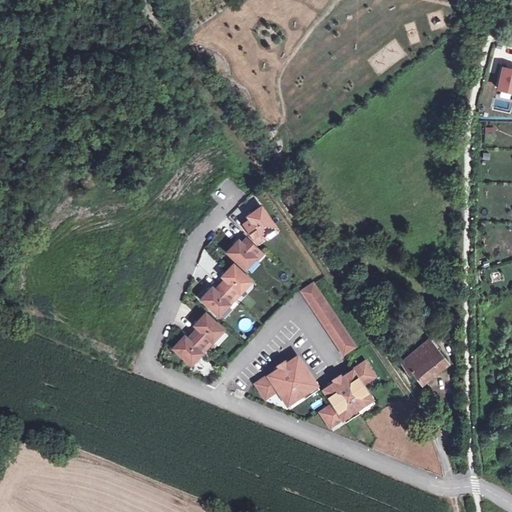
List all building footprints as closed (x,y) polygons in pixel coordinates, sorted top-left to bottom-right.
[(511,69),(501,67),(496,91),(511,94),(511,69)] [(494,128),(485,127),(485,137),(493,137),(494,128)] [(243,225),(256,243),(262,239),(261,237),(273,227),(260,208),(247,217),(249,220),(243,225)] [(237,241),(226,252),(243,269),(254,258),(256,260),(262,254),(246,238),(240,244),(237,241)] [(225,280),(219,286),(230,296),(236,290),(239,293),(250,282),(232,265),(222,277),(225,280)] [(300,291),(346,356),(359,347),(313,283),(300,291)] [(230,296),(219,286),(213,292),(210,289),(198,300),(215,317),(228,305),(224,302),(230,296)] [(197,329),(192,334),(204,345),(209,339),(212,342),(223,330),(205,314),(194,326),(197,329)] [(204,345),(192,334),(187,340),(183,337),(173,349),(190,365),(201,354),(198,351),(204,345)] [(431,376),(446,363),(428,339),(413,352),(400,363),(408,374),(412,371),(421,384),(431,376)] [(285,375),(280,367),(256,383),(266,398),(278,390),(288,404),(296,398),(294,394),(299,390),(305,386),(308,390),(317,384),(298,356),(286,363),(291,370),(285,375)] [(338,380),(324,389),(333,404),(321,412),(330,427),(348,415),(357,409),(354,405),(365,398),(368,402),(377,396),(367,382),(380,374),(370,359),(344,376),(349,383),(343,387),(338,380)] [(285,361),(278,365),(280,367),(285,375),(291,370),(286,363),(285,361)] [(343,387),(349,383),(344,376),(343,374),(336,378),(338,380),(343,387)] [(288,404),(290,408),(320,389),(317,384),(308,390),(305,386),(299,390),(294,394),(296,398),(288,404)] [(348,415),(351,419),(380,400),(377,396),(368,402),(365,398),(354,405),(357,409),(348,415)]
